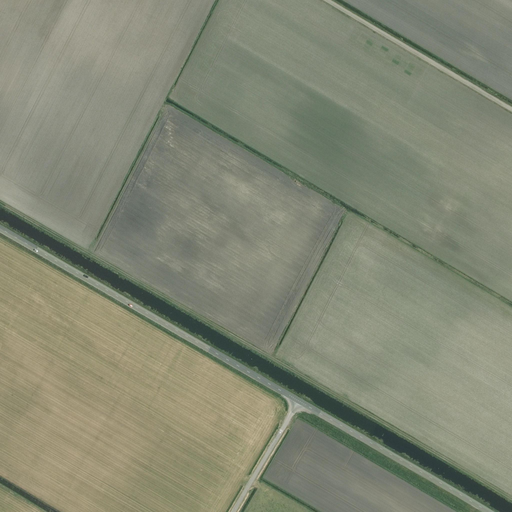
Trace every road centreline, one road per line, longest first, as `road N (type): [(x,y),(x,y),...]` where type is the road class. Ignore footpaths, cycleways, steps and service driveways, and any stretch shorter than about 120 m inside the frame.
road 1 (secondary): [(298,401),(0,228)]
road 2 (secondary): [(487,511),(298,401)]
road 3 (unclassified): [(233,511),(298,401)]
